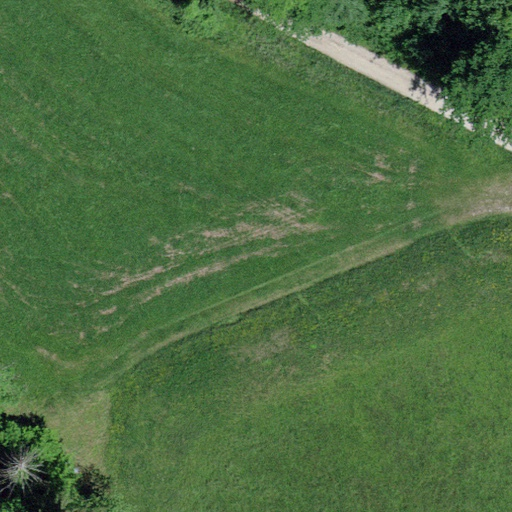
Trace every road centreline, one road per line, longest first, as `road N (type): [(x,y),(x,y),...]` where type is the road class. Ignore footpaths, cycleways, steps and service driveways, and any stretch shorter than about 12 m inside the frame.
road 1 (track): [(511,181),(145,344),(66,404)]
road 2 (track): [(280,0),(511,122)]
